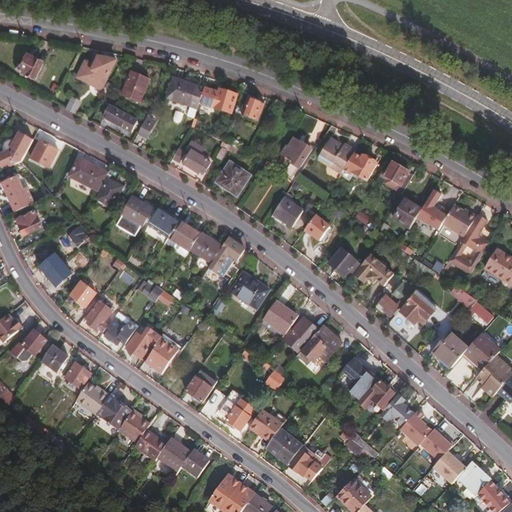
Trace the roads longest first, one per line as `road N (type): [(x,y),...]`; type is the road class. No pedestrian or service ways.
road 1 (residential): [(0,89),(152,169),(273,247),(511,456)]
road 2 (tertiary): [(0,13),(225,58),(374,119),(511,193)]
road 3 (residential): [(305,511),(58,324),(22,281),(0,230)]
road 4 (secondary): [(336,33),(511,125)]
